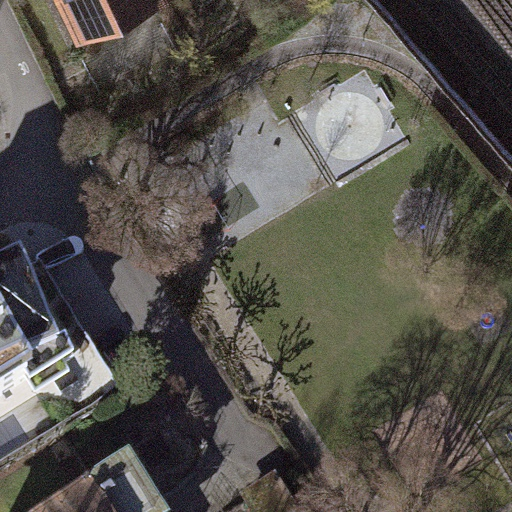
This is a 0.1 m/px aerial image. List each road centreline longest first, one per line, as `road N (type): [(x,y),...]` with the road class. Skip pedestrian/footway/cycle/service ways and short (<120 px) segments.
road 1 (residential): [(58,172),(232,440)]
road 2 (residential): [(58,172),(0,52)]
